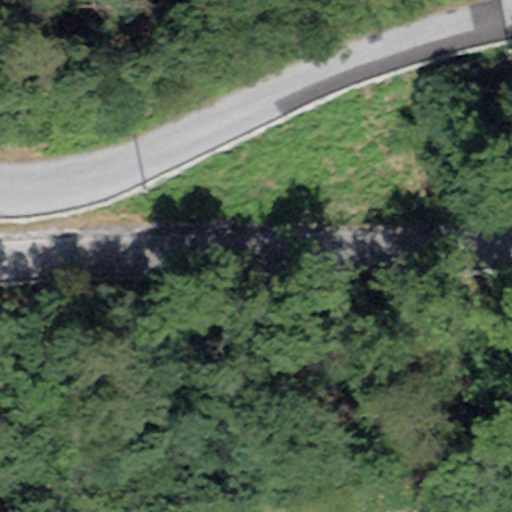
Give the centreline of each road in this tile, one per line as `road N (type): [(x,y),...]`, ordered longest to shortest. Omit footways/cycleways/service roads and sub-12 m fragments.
road 1 (residential): [(0,191),(65,186),(131,164),(298,86),(511,18)]
road 2 (residential): [(511,248),(112,255),(0,265)]
